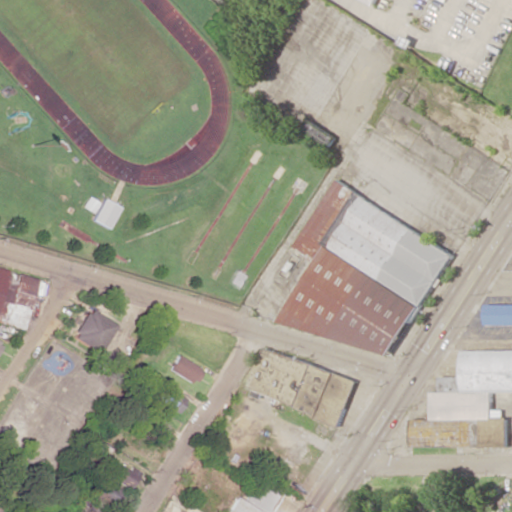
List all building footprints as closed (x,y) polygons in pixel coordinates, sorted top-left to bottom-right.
[(303,129),(328,144),(332,137),(308,121),(303,129)] [(392,353),(452,251),(332,181),(294,247),(315,259),(277,325),(392,353)] [(117,207),(100,199),(89,221),(106,229),(117,207)] [(0,323),(21,329),(34,278),(0,269),(0,323)] [(511,304),(485,304),(484,324),(511,324),(511,304)] [(111,325),(84,309),(67,337),(93,353),(111,325)] [(355,379),(260,347),(246,391),(341,422),(355,379)] [(511,350),(462,350),(462,376),(439,376),(439,391),(431,391),(431,419),(411,419),(411,446),(508,446),(508,417),(491,417),(492,392),(511,391),(511,350)] [(166,370),(192,385),(200,370),(174,355),(166,370)] [(147,398),(175,414),(183,399),(155,384),(147,398)] [(128,490),(137,474),(119,464),(110,479),(128,490)] [(226,511),(266,511),(276,492),(253,481),(243,501),(234,497),(226,511)] [(101,511),(102,510),(107,511),(110,511),(115,507),(122,492),(100,482),(92,492),(90,495),(87,498),(80,511),(101,511)]
